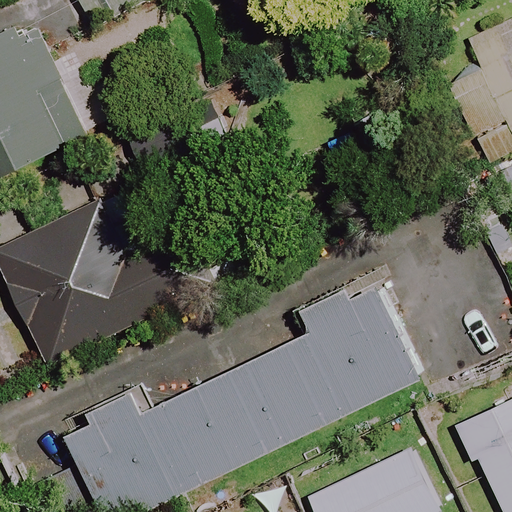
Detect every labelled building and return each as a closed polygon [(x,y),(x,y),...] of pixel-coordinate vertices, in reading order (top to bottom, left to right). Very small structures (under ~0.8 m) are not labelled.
[(156,0),(76,0),(92,32),(156,0)] [(34,20),(0,35),(0,177),(89,136),(34,20)] [(511,23),(487,35),(500,63),(450,88),(489,166),(511,154),(511,23)] [(511,214),(511,166),(486,180),(506,218),(511,214)] [(128,256),(100,200),(0,249),(0,262),(51,367),(196,295),(167,237),(128,256)] [(299,310),(311,334),(74,439),(108,511),(137,511),(424,377),(375,274),(299,310)] [(471,464),(480,460),(504,511),(511,511),(511,398),(454,426),(471,464)] [(442,511),(412,448),(295,504),(298,511),(442,511)] [(92,511),(68,467),(12,496),(20,511),(92,511)]
